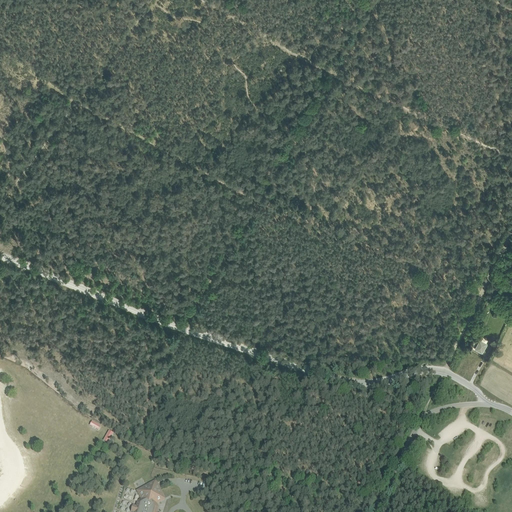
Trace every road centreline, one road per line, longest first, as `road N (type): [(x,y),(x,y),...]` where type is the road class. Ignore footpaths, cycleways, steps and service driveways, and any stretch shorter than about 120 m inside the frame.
road 1 (track): [(238,193),(76,104)]
road 2 (unknown): [(203,0),(332,76)]
road 3 (track): [(151,0),(76,104)]
road 4 (track): [(76,104),(0,207)]
